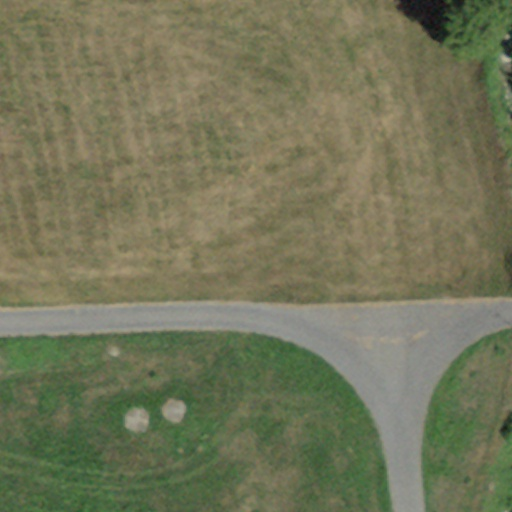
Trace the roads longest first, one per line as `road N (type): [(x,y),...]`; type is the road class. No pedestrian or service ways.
road 1 (unclassified): [(0,322),(389,323)]
road 2 (unclassified): [(389,323),(410,511)]
road 3 (unclassified): [(389,323),(511,314)]
